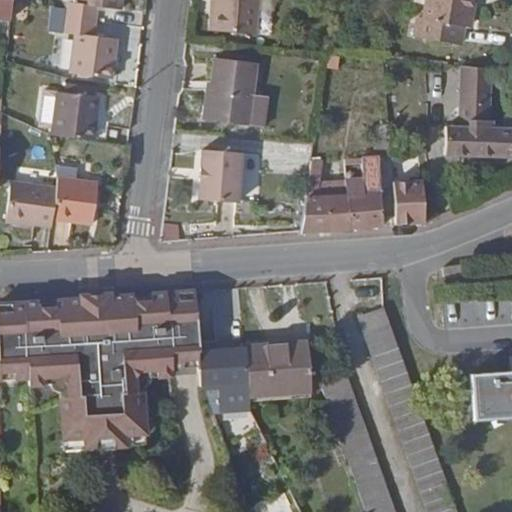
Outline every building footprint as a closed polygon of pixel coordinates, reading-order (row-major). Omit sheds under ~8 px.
[(0,0),(0,19),(9,20),(11,0),(0,0)] [(79,0),(79,4),(68,2),(67,8),(66,18),(95,22),(97,6),(121,10),(122,0),(79,0)] [(212,0),(211,31),(255,34),(258,0),(212,0)] [(474,0),(425,0),(422,21),(416,20),(414,37),(462,43),(464,27),(470,28),(474,0)] [(95,22),(66,18),(64,31),(75,33),(70,74),(112,79),(117,39),(94,36),(95,22)] [(248,125),(252,93),(256,63),(214,57),(211,84),(208,84),(204,120),(248,125)] [(460,67),(458,127),(445,126),(444,155),(511,157),(511,110),(499,110),(499,128),(488,127),(490,70),(460,67)] [(99,97),(57,92),(51,136),(93,141),(99,97)] [(269,96),(252,93),(248,125),(265,127),(269,96)] [(375,155),(378,154),(391,153),(388,124),(372,126),(375,155)] [(207,150),(203,200),(242,203),(246,153),(207,150)] [(361,178),(362,194),(347,195),(349,228),(382,225),(380,193),(380,178),(379,167),(378,154),(375,155),(346,157),(346,169),(361,168),(361,178)] [(349,228),(347,195),(316,197),(318,182),(321,160),(311,160),(299,232),(349,228)] [(57,179),(56,189),(52,220),(91,225),(98,184),(57,179)] [(347,180),(318,182),(316,197),(347,195),(347,180)] [(393,192),(393,205),(394,224),(424,222),(421,185),(421,180),(397,182),(391,182),(393,192)] [(52,220),(56,189),(10,182),(4,222),(51,228),(52,220)] [(178,241),(179,225),(162,224),(161,240),(178,241)] [(156,369),(156,376),(173,375),(173,368),(200,366),(198,350),(194,291),(0,303),(0,378),(26,377),(27,385),(43,384),(43,376),(65,375),(67,397),(60,397),(62,438),(84,437),(85,448),(124,446),(123,435),(145,433),(142,391),(135,392),(133,371),(156,369)] [(456,511),(384,307),(357,316),(389,406),(418,487),(427,511),(456,511)] [(246,347),(249,398),(310,394),(307,342),(246,347)] [(198,350),(200,366),(200,374),(201,389),(205,389),(213,412),(250,410),(249,409),(249,398),(246,347),(243,347),(198,350)] [(469,374),(473,420),(511,417),(511,365),(509,365),(510,371),(469,374)] [(173,375),(200,374),(200,366),(173,368),(173,375)] [(141,377),(156,376),(156,369),(133,371),(135,392),(142,391),(141,377)] [(346,373),(320,383),(324,393),(352,390),(346,373)] [(59,383),(60,397),(67,397),(65,375),(43,376),(43,384),(59,383)] [(0,386),(27,385),(26,377),(0,378),(0,386)] [(352,390),(324,393),(329,407),(355,398),(352,390)] [(355,398),(329,407),(366,511),(395,511),(395,508),(355,398)] [(145,444),(145,433),(123,435),(124,446),(145,444)] [(63,449),(85,448),(84,437),(62,438),(63,449)]
